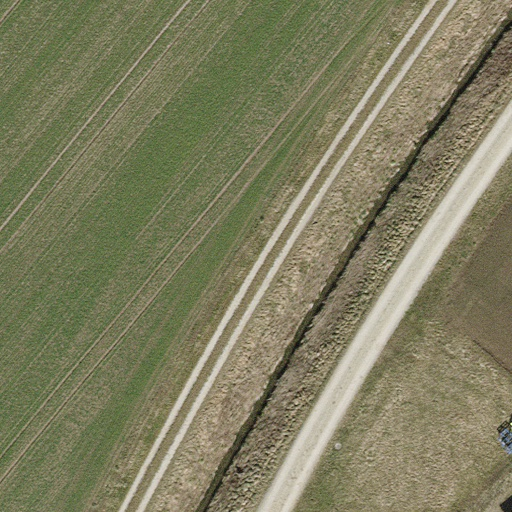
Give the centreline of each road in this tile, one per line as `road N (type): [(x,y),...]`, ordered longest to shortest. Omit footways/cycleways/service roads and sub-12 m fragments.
road 1 (track): [(152,511),(314,207),(462,0)]
road 2 (track): [(277,511),(417,253),(511,125)]
